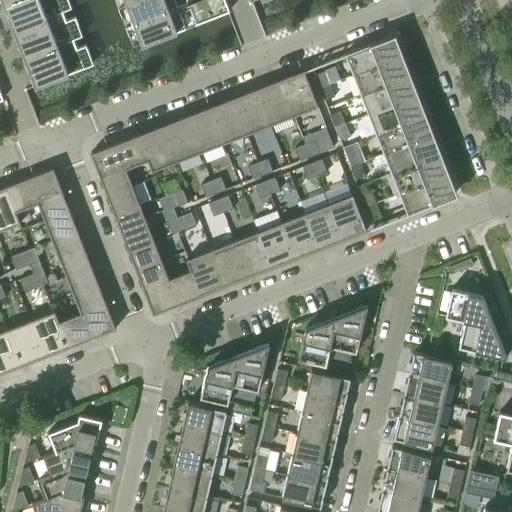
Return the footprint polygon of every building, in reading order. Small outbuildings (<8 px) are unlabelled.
[(5,0),(3,1),(14,29),(62,11),(58,0),(5,0)] [(141,0),(128,5),(135,24),(178,8),(174,0),(186,0),(188,4),(197,0),(141,0)] [(178,8),(135,24),(143,44),(186,28),(179,10),(189,6),(196,24),(229,11),(224,0),(197,0),(188,4),(178,8)] [(14,29),(24,57),(73,39),(62,11),(14,29)] [(346,54),(354,74),(399,57),(397,56),(394,47),(395,46),(393,45),(390,39),(391,37),(391,36),(346,54)] [(73,39),(24,57),(36,86),(84,68),(73,39)] [(354,74),(362,94),(406,77),(405,76),(402,67),(402,66),(401,65),(398,58),(399,57),(354,74)] [(281,80),(280,79),(294,115),(319,106),(317,101),(304,70),(303,71),(293,75),(291,75),(291,76),(287,77),(286,77),(285,78),(281,80)] [(316,75),(321,88),(331,84),(326,71),(316,75)] [(362,94),(369,114),(414,96),(413,96),(409,87),(410,86),(409,85),(406,78),(406,77),(362,94)] [(258,89),(257,88),(271,125),(294,115),(280,79),(279,80),(271,84),(270,83),(269,85),(264,86),(263,86),(262,87),(258,89)] [(331,84),(321,88),(326,100),(336,96),(331,84)] [(234,98),(233,97),(247,134),(271,125),(257,88),(256,88),(256,90),(248,93),(246,92),(245,94),(240,95),(239,95),(238,96),(234,98)] [(369,114),(377,134),(422,116),(420,116),(417,107),(418,105),(416,105),(414,98),(414,96),(369,114)] [(210,106),(210,107),(224,143),(247,134),(233,97),(232,99),(223,103),(221,102),(220,103),(217,105),(215,104),(214,106),(211,107),(210,106)] [(188,116),(186,116),(200,152),(224,143),(210,107),(209,108),(201,111),(199,110),(198,112),(188,116)] [(331,114),(336,127),(346,123),(341,110),(331,114)] [(164,125),(163,125),(177,161),(200,152),(186,116),(185,117),(176,121),(174,120),(173,122),(164,125)] [(377,134),(385,154),(430,136),(428,135),(425,127),(425,125),(424,125),(421,118),(422,116),(377,134)] [(346,123),(336,127),(341,140),(351,136),(346,123)] [(139,134),(149,159),(153,170),(177,161),(163,125),(162,126),(152,130),(151,129),(150,131),(147,132),(145,132),(144,133),(141,134),(139,134)] [(91,153),(100,176),(126,166),(127,168),(149,159),(139,134),(91,153)] [(385,154),(393,174),(437,156),(436,155),(432,147),(433,145),(432,144),(429,138),(430,136),(385,154)] [(315,140),(305,144),(310,157),(321,153),(315,140)] [(310,157),(305,144),(296,147),(301,160),(310,157)] [(347,154),(352,167),(362,163),(357,150),(347,154)] [(393,174),(400,194),(445,176),(444,175),(440,166),(441,165),(439,164),(437,158),(437,156),(393,174)] [(268,158),(258,162),(263,175),(274,171),(268,158)] [(323,158),(313,162),(318,175),(328,171),(323,158)] [(263,175),(258,162),(249,165),(254,179),(263,175)] [(318,175),(313,162),(303,166),(308,179),(318,175)] [(362,163),(352,167),(357,180),(367,176),(362,163)] [(100,176),(115,214),(141,204),(127,168),(126,166),(100,176)] [(37,201),(63,191),(54,167),(6,186),(15,210),(37,201)] [(221,176),(211,180),(216,193),(226,189),(221,176)] [(445,176),(400,194),(408,214),(453,197),(453,195),(451,195),(448,186),(448,185),(447,184),(444,177),(445,176)] [(276,177),(266,180),(271,194),(280,190),(276,177)] [(216,193),(211,180),(201,184),(207,197),(216,193)] [(271,194),(266,180),(256,184),(261,197),(271,194)] [(0,230),(20,222),(15,210),(6,186),(5,186),(4,188),(0,189),(0,230)] [(183,189),(173,193),(178,206),(188,202),(183,189)] [(362,193),(367,207),(377,203),(376,201),(384,198),(384,196),(378,193),(374,195),(372,190),(362,193)] [(63,191),(37,201),(52,239),(78,229),(63,191)] [(178,206),(173,193),(160,198),(174,234),(187,228),(182,215),(178,217),(175,207),(178,206)] [(329,204),(343,240),(343,238),(353,234),(355,235),(355,234),(359,232),(361,233),(361,231),(366,230),(367,230),(353,194),(329,204)] [(229,195),(219,199),(224,212),(234,208),(229,195)] [(224,212),(219,199),(209,202),(214,216),(224,212)] [(377,203),(367,207),(372,219),(382,215),(377,203)] [(130,252),(155,241),(141,204),(115,214),(130,252)] [(305,213),(319,249),(320,247),(330,244),(331,244),(332,243),(341,239),(343,240),(329,204),(305,213)] [(192,211),(182,215),(187,228),(197,224),(192,211)] [(282,222),(296,258),(297,257),(305,253),(306,254),(307,253),(318,248),(319,249),(305,213),(282,222)] [(258,231),(272,267),(273,266),(283,262),(284,263),(285,261),(288,260),(290,260),(291,259),(294,257),(296,258),(282,222),(258,231)] [(92,266),(78,229),(52,239),(67,276),(92,266)] [(235,240),(249,276),(250,275),(258,272),(259,272),(260,271),(265,269),(266,270),(267,268),(271,267),(272,267),(258,231),(235,240)] [(211,249),(225,285),(226,284),(234,281),(236,282),(236,280),(241,278),(243,279),(243,278),(247,276),(249,276),(235,240),(211,249)] [(144,289),(170,279),(169,277),(162,260),(155,241),(130,252),(144,289)] [(34,247),(20,252),(25,266),(30,264),(29,261),(38,258),(34,247)] [(192,268),(202,294),(203,293),(212,289),(214,290),(214,288),(218,287),(220,288),(221,286),(224,285),(225,285),(211,249),(188,258),(192,268)] [(20,252),(10,256),(16,269),(25,266),(20,252)] [(447,266),(450,273),(474,264),(471,257),(447,266)] [(38,258),(29,261),(30,264),(33,273),(34,275),(43,272),(41,264),(38,258)] [(107,304),(92,266),(67,276),(81,312),(81,314),(107,304)] [(202,294),(192,268),(169,277),(170,279),(144,289),(154,313),(202,294)] [(33,273),(29,274),(34,288),(48,283),(43,272),(34,275),(33,273)] [(29,274),(20,278),(24,292),(34,288),(29,274)] [(446,316),(465,320),(465,319),(495,326),(483,295),(452,288),(446,316)] [(368,303),(337,315),(330,345),(331,345),(357,351),(368,303)] [(81,312),(59,321),(55,310),(54,310),(59,322),(68,347),(117,328),(107,304),(81,314),(81,312)] [(54,311),(31,319),(45,356),(46,354),(55,351),(57,351),(58,350),(66,346),(68,347),(59,322),(54,310),(54,311)] [(300,366),(312,369),(324,371),(326,364),(331,345),(330,345),(337,315),(306,327),(299,358),(302,359),(300,366)] [(31,319),(7,329),(21,365),(22,364),(32,360),(33,360),(34,359),(43,355),(45,356),(31,319)] [(465,319),(465,320),(459,346),(507,357),(495,326),(465,319)] [(7,329),(0,331),(0,372),(8,369),(10,370),(10,368),(14,367),(16,367),(16,366),(20,365),(21,365),(7,329)] [(270,342),(239,353),(232,383),(233,383),(259,389),(270,342)] [(429,347),(428,354),(451,360),(453,352),(429,347)] [(414,351),(409,373),(448,382),(453,360),(451,360),(428,354),(414,351)] [(201,403),(188,401),(227,410),(228,402),(233,383),(232,383),(239,353),(208,365),(201,396),(204,397),(204,403),(201,403)] [(326,364),(324,371),(348,377),(350,369),(326,364)] [(277,369),(274,383),(285,385),(288,371),(277,369)] [(312,369),(307,391),(345,399),(351,377),(348,377),(324,371),(312,369)] [(492,377),(511,381),(511,373),(494,369),(492,377)] [(409,373),(404,394),(443,403),(448,382),(409,373)] [(476,373),(472,388),(483,390),(486,376),(476,373)] [(285,385),(274,383),(271,397),(281,400),(285,385)] [(483,390),(472,388),(469,402),(479,404),(483,390)] [(307,391),(302,412),(341,421),(345,399),(307,391)] [(404,394),(399,415),(438,424),(443,403),(404,394)] [(188,401),(183,423),(222,432),(227,410),(188,401)] [(228,402),(227,410),(227,409),(251,415),(252,407),(228,402)] [(443,402),(441,422),(450,423),(452,403),(443,402)] [(268,411),(264,425),(275,427),(278,413),(268,411)] [(494,438),(511,442),(511,413),(500,411),(494,438)] [(302,412),(297,433),(336,442),(341,421),(302,412)] [(51,431),(58,450),(75,444),(93,448),(94,447),(95,440),(99,441),(104,418),(82,413),(80,420),(51,431)] [(438,424),(399,415),(394,438),(433,446),(438,424)] [(466,416),(463,430),(473,432),(476,418),(466,416)] [(481,433),(492,436),(495,424),(484,421),(481,433)] [(183,423),(178,444),(217,453),(224,454),(229,433),(222,432),(183,423)] [(248,423),(244,437),(255,439),(258,425),(248,423)] [(275,427),(264,425),(261,439),(272,442),(275,427)] [(473,432),(463,430),(459,444),(470,447),(473,432)] [(297,433),(292,454),(331,463),(336,442),(297,433)] [(255,439),(244,437),(241,451),(252,453),(255,439)] [(31,444),(26,462),(42,456),(37,442),(31,444)] [(45,455),(53,473),(53,474),(70,467),(88,472),(88,471),(90,463),(94,464),(97,448),(94,447),(93,448),(75,444),(58,450),(45,455)] [(178,444),(174,465),(212,474),(217,453),(178,444)] [(392,445),(387,467),(426,476),(431,454),(392,445)] [(258,453),(255,467),(265,470),(269,455),(258,453)] [(292,454),(287,475),(326,484),(331,463),(292,454)] [(174,465),(169,486),(207,495),(212,474),(174,465)] [(238,465),(235,479),(245,481),(249,467),(238,465)] [(25,468),(20,486),(36,480),(31,466),(25,468)] [(40,478),(47,497),(48,498),(64,491),(82,495),(83,494),(84,487),(88,488),(92,472),(88,471),(88,472),(70,467),(53,474),(53,473),(40,478)] [(265,470),(255,467),(249,490),(260,492),(265,470)] [(387,467),(382,488),(421,497),(426,476),(387,467)] [(454,467),(451,482),(461,484),(464,470),(454,467)] [(471,469),(467,484),(495,491),(499,476),(471,469)] [(326,484),(287,475),(282,497),(321,506),(326,484)] [(245,481),(235,479),(231,493),(242,496),(245,481)] [(461,484),(451,482),(447,496),(458,498),(461,484)] [(495,491),(467,484),(466,491),(494,498),(495,491)] [(169,486),(164,507),(185,511),(203,511),(207,495),(169,486)] [(382,488),(377,509),(389,511),(417,511),(421,497),(382,488)] [(18,492),(14,510),(30,504),(25,490),(18,492)] [(35,502),(38,511),(78,511),(79,511),(83,511),(86,495),(83,494),(82,495),(64,491),(48,498),(47,497),(35,502)]
